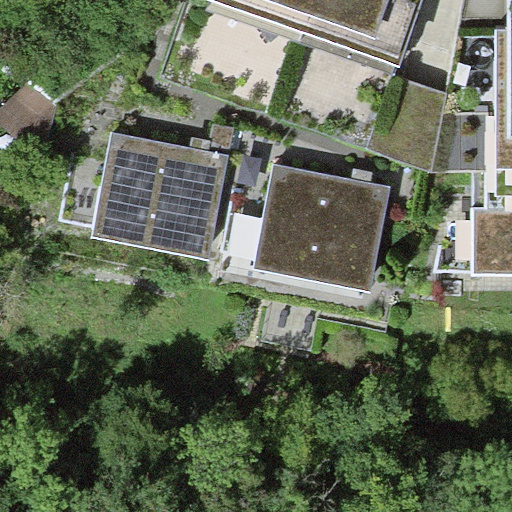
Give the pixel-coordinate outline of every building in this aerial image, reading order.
[(395,66),(414,0),(210,0),(202,31),(170,22),(154,78),(429,158),(435,139),(451,82),(395,66)] [(435,0),(430,31),(464,36),(469,0),(435,0)] [(465,271),(511,270),(511,0),(500,0),(501,29),(485,29),(487,211),(464,211),(465,271)] [(92,245),(204,263),(222,152),(202,149),(110,134),(92,245)] [(255,269),(368,292),(390,186),(363,180),(276,163),(255,269)]
